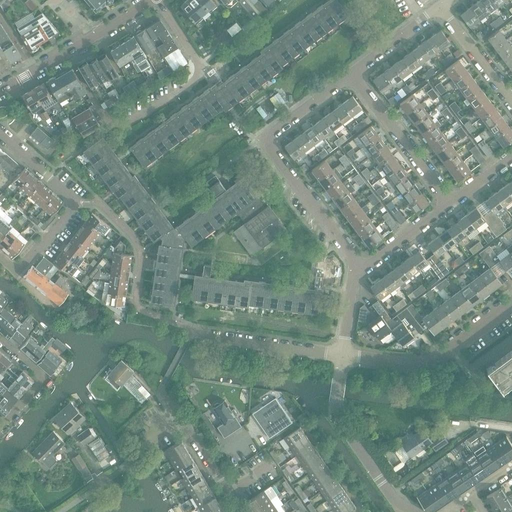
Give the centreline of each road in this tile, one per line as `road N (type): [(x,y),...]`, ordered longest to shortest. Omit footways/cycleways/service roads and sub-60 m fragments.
road 1 (residential): [(67,54),(107,121),(125,125),(203,74),(156,0)]
road 2 (residential): [(359,269),(263,142),(354,74)]
road 3 (residential): [(15,271),(78,204),(0,134)]
road 4 (residential): [(511,307),(436,366),(345,355)]
road 5 (residential): [(411,511),(392,499),(335,416),(345,355)]
road 6 (residential): [(451,201),(354,74)]
road 7 (residential): [(345,355),(191,331)]
road 8 (residential): [(239,511),(161,390)]
road 9 (residential): [(0,336),(45,374),(0,425)]
